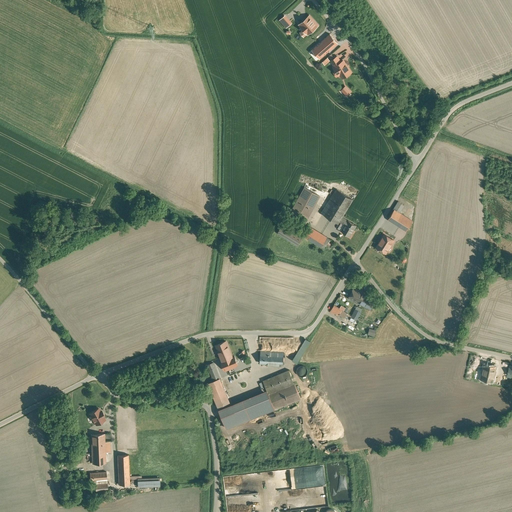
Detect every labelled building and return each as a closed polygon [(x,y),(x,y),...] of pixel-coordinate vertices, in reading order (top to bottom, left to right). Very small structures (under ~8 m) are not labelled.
[(318,25),(309,15),(299,24),(308,34),(318,25)] [(330,34),(312,49),(320,58),(338,43),(330,34)] [(338,43),(320,58),(323,62),(341,46),(338,43)] [(337,56),(331,60),(334,66),(341,62),(337,56)] [(334,66),(333,67),(336,71),(339,70),(341,73),(340,73),(342,78),(351,72),(348,67),(347,67),(343,61),(341,62),(334,66)] [(320,196),(305,187),(292,211),(306,219),(320,196)] [(337,189),(322,213),(338,223),(339,221),(341,217),(342,217),(353,199),(337,189)] [(394,210),(388,219),(395,224),(401,214),(399,213),(404,205),(398,201),(393,209),(394,210)] [(413,221),(401,214),(395,224),(406,231),(413,221)] [(356,225),(348,220),(348,221),(342,217),(341,217),(339,221),(345,225),(341,231),(350,236),(352,232),(356,225)] [(305,234),(285,221),(278,232),(298,245),(304,236),(305,234)] [(327,237),(309,226),(305,234),(304,236),(321,247),(327,237)] [(397,238),(386,231),(381,240),(390,246),(391,247),(397,238)] [(327,237),(321,247),(325,249),(331,239),(327,237)] [(390,246),(381,240),(376,247),(386,253),(390,246)] [(367,280),(355,272),(351,279),(363,286),(367,280)] [(361,291),(350,285),(344,296),(356,302),(361,291)] [(375,298),(361,291),(356,302),(369,308),(375,298)] [(342,310),(334,304),(329,311),(334,314),(335,312),(338,315),(342,310)] [(361,311),(356,308),(352,316),(357,319),(361,311)] [(310,341),(305,338),(292,360),(297,363),(310,341)] [(226,341),(216,345),(216,346),(217,345),(220,352),(219,352),(221,357),(222,357),(223,360),(232,357),(226,341)] [(284,352),(260,351),(260,363),(283,364),(284,352)] [(234,356),(232,357),(223,360),(221,361),(225,370),(238,365),(234,356)] [(496,367),(485,364),(481,379),(492,381),(496,367)] [(307,373),(307,371),(307,369),(306,367),(304,366),(302,365),(300,366),(298,367),(297,369),(296,371),(297,373),(298,375),(300,376),(302,376),(304,376),(306,375),(307,373)] [(215,367),(209,370),(214,381),(220,378),(215,367)] [(289,370),(263,380),(267,389),(269,394),(295,384),(289,370)] [(214,381),(208,383),(218,407),(229,402),(220,378),(214,381)] [(295,384),(269,394),(275,409),(301,398),(295,384)] [(267,389),(219,409),(227,429),(275,409),(269,394),(267,389)] [(99,408),(90,413),(92,416),(92,417),(92,416),(94,421),(95,421),(96,424),(105,419),(103,416),(104,415),(102,411),(100,411),(99,408)] [(105,434),(91,434),(92,463),(106,463),(105,434)] [(128,455),(118,455),(119,484),(130,484),(130,479),(128,455)] [(106,472),(90,473),(91,480),(107,479),(106,472)] [(159,478),(137,479),(138,487),(160,486),(159,478)] [(108,483),(95,483),(95,492),(108,491),(108,483)]
